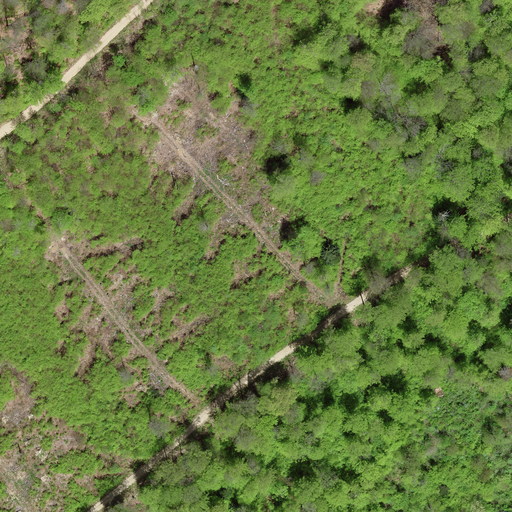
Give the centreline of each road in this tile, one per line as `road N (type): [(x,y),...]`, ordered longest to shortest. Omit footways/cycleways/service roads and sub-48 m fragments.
road 1 (track): [(511,219),(414,267),(309,336),(222,399),(93,511)]
road 2 (track): [(149,0),(0,133)]
